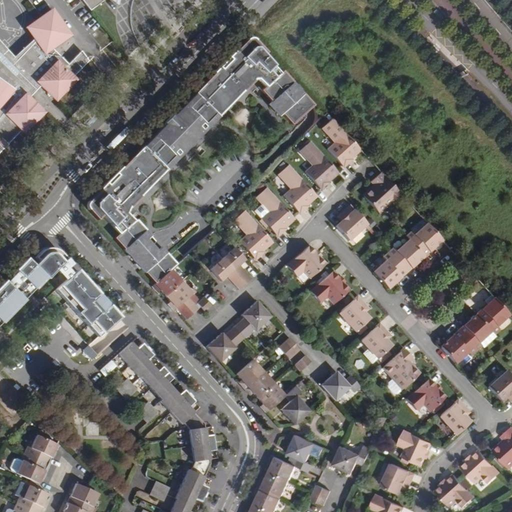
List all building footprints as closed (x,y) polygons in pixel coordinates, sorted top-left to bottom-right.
[(79,0),(88,10),(89,10),(81,0),(79,0)] [(81,0),(89,10),(102,0),(101,0),(81,0)] [(0,150),(20,130),(22,132),(42,113),(27,98),(31,94),(27,90),(31,86),(35,90),(39,86),(54,100),(73,80),(71,77),(87,61),(80,51),(64,67),(50,48),(68,35),(50,10),(31,24),(29,34),(33,39),(34,41),(16,59),(9,66),(3,58),(0,56),(6,50),(0,43),(0,64),(3,68),(0,72),(0,150)] [(34,41),(33,39),(13,58),(6,50),(0,56),(3,58),(9,66),(16,59),(34,41)] [(273,104),(280,112),(291,124),(310,106),(292,86),(294,84),(282,71),(279,72),(264,54),(266,52),(253,39),(246,39),(234,51),(233,50),(227,56),(241,70),(244,67),(246,70),(244,73),(251,80),(253,79),(258,78),(264,86),(260,89),(266,96),(272,90),(275,92),(271,96),(273,98),(271,101),(273,104)] [(220,63),(218,66),(242,90),(251,80),(244,73),(246,70),(244,67),(241,70),(227,56),(225,58),(220,63)] [(171,155),(174,158),(180,152),(178,151),(198,131),(200,132),(205,126),(203,123),(205,121),(201,118),(204,116),(210,122),(216,115),(215,114),(224,105),(225,106),(230,100),(228,97),(230,95),(227,92),(227,91),(229,89),(235,95),(240,90),(241,91),(242,90),(218,66),(212,71),(213,72),(202,83),(204,85),(195,95),(193,93),(177,109),(179,112),(159,131),(157,130),(140,147),(141,149),(131,159),(130,157),(120,168),(118,167),(113,173),(136,196),(142,190),(136,184),(138,182),(142,185),(144,183),(147,185),(152,180),(151,179),(161,169),(162,170),(169,163),(163,157),(166,155),(168,157),(171,155)] [(312,105),(294,84),(292,86),(310,106),(312,105)] [(230,100),(235,95),(229,89),(227,91),(227,92),(230,95),(228,97),(230,100)] [(272,90),(266,96),(271,101),(273,98),(271,96),(275,92),(272,90)] [(277,115),(280,112),(273,104),(271,101),(267,104),(277,115)] [(179,112),(177,109),(157,130),(159,131),(179,112)] [(205,126),(210,122),(204,116),(201,118),(205,121),(203,123),(205,126)] [(359,149),(331,118),(329,120),(320,128),(334,143),(327,150),(342,167),(348,162),(346,160),(359,149)] [(336,171),(308,140),(298,150),(311,165),(304,172),(320,190),(325,184),(323,182),(336,171)] [(169,163),(174,158),(171,155),(168,157),(166,155),(163,157),(169,163)] [(315,196),(288,164),(277,174),(290,189),(283,196),(299,213),(304,208),(303,207),(305,205),(315,196)] [(399,193),(379,171),(369,181),(374,186),(370,189),(368,189),(363,193),(362,196),(377,213),(399,193)] [(120,198),(128,206),(137,197),(136,196),(113,173),(110,175),(106,180),(104,182),(117,195),(115,198),(117,200),(120,198)] [(141,232),(143,230),(136,221),(132,221),(125,214),(127,207),(128,206),(120,198),(117,200),(115,198),(117,195),(104,182),(98,188),(99,189),(86,201),(87,209),(96,219),(101,215),(117,234),(113,238),(123,249),(122,250),(125,252),(140,238),(144,235),(141,232)] [(142,190),(147,185),(144,183),(142,185),(138,182),(136,184),(142,190)] [(293,218),(265,187),(255,197),(268,213),(261,219),(276,237),(282,231),(280,229),(283,227),(293,218)] [(366,223),(349,204),(339,213),(342,216),(339,218),(341,220),(335,226),(348,239),(366,223)] [(271,242),(243,211),(232,221),(246,236),(238,242),(254,260),(260,255),(259,253),(261,251),(271,242)] [(369,232),(372,230),(366,223),(364,225),(369,232)] [(411,242),(423,255),(429,250),(440,239),(429,226),(417,237),(414,234),(408,239),(411,242)] [(140,238),(143,241),(148,235),(143,230),(141,232),(144,235),(140,238)] [(125,252),(140,269),(156,256),(153,253),(143,241),(140,238),(125,252)] [(405,272),(423,255),(411,242),(398,254),(395,251),(390,255),(405,272)] [(313,252),(307,246),(285,266),(295,277),(301,271),(308,278),(324,264),(317,257),(316,256),(315,256),(314,255),(314,254),(313,252)] [(52,247),(49,247),(45,248),(42,249),(33,257),(37,261),(32,266),(25,259),(13,272),(20,279),(25,284),(30,289),(42,277),(44,280),(55,269),(60,273),(64,269),(68,265),(69,264),(57,251),(55,248),(52,247)] [(156,256),(140,269),(143,272),(144,272),(154,283),(169,269),(174,265),(167,256),(159,247),(153,253),(156,256)] [(221,258),(245,284),(251,279),(248,276),(238,265),(244,260),(233,247),(221,258)] [(167,256),(174,265),(182,257),(175,249),(167,256)] [(400,276),(405,272),(390,255),(384,260),(387,263),(375,275),(387,288),(400,276)] [(239,289),(245,284),(221,258),(209,269),(220,281),(226,276),(236,286),(239,289)] [(69,275),(64,269),(60,273),(65,279),(69,275)] [(169,269),(154,283),(150,286),(153,289),(156,286),(159,289),(158,290),(158,291),(164,297),(181,282),(169,269)] [(97,294),(75,270),(69,275),(65,279),(54,289),(96,336),(118,317),(102,300),(98,304),(95,301),(93,298),(97,294)] [(336,278),(331,271),(308,292),(318,302),(325,296),(331,304),(347,290),(341,283),(340,282),(339,282),(337,280),(338,280),(336,278)] [(20,279),(13,272),(9,275),(2,282),(10,290),(12,287),(18,282),(20,279)] [(0,320),(20,300),(15,295),(10,290),(2,282),(0,284),(0,320)] [(23,287),(18,282),(12,287),(17,293),(23,287)] [(182,303),(187,298),(192,294),(181,282),(164,297),(169,303),(170,304),(171,302),(174,305),(170,308),(173,311),(175,309),(182,303)] [(30,289),(25,284),(23,287),(17,293),(15,295),(20,300),(21,301),(31,290),(30,289)] [(364,305),(356,296),(337,314),(353,332),(354,331),(357,335),(362,330),(359,327),(361,324),(367,319),(362,314),(365,311),(361,308),(364,305)] [(474,313),(488,329),(494,324),(491,320),(503,309),(492,296),(474,313)] [(210,306),(202,297),(197,303),(205,311),(210,306)] [(187,298),(182,303),(192,315),(198,310),(187,298)] [(243,319),(254,330),(255,331),(270,317),(257,302),(243,314),(246,317),(243,319)] [(186,321),(192,315),(182,303),(175,309),(186,321)] [(456,329),(470,345),(475,342),(476,340),(478,343),(490,331),(488,329),(474,313),(456,329)] [(254,330),(243,319),(234,327),(244,339),(254,330)] [(388,333),(379,323),(360,340),(377,359),(391,346),(386,340),(388,338),(386,335),(388,333)] [(234,327),(223,337),(233,348),(244,339),(234,327)] [(470,345),(456,329),(438,346),(449,358),(462,347),(465,350),(470,345)] [(233,348),(223,337),(221,339),(218,337),(206,348),(220,363),(235,349),(233,348)] [(284,354),(294,344),(289,338),(278,348),(284,354)] [(128,365),(146,349),(140,342),(135,347),(132,344),(130,341),(117,353),(128,365)] [(300,350),(294,344),(284,354),(289,360),(300,350)] [(91,360),(96,355),(87,346),(82,350),(91,360)] [(411,357),(402,347),(380,367),(404,392),(413,384),(409,380),(413,377),(417,374),(416,371),(413,366),(409,366),(407,364),(406,362),(411,357)] [(146,349),(128,365),(138,376),(139,375),(151,364),(149,362),(146,359),(151,354),(146,349)] [(311,362),(305,356),(294,365),(300,372),(311,362)] [(115,365),(110,359),(98,369),(103,375),(115,365)] [(242,388),(244,391),(263,373),(252,361),(235,376),(241,382),(242,383),(243,382),(246,385),(242,388)] [(150,387),(167,372),(161,366),(156,370),(154,367),(151,364),(139,375),(150,387)] [(511,395),(511,377),(504,369),(486,386),(499,400),(504,395),(506,397),(509,394),(511,396),(511,395)] [(160,398),(172,388),(169,385),(167,382),(172,377),(167,372),(150,387),(160,398)] [(273,385),(263,373),(244,391),(247,393),(250,390),(253,393),(251,394),(257,400),(273,385)] [(335,377),(333,374),(320,385),(334,400),(349,387),(353,392),(359,387),(349,376),(344,381),(338,374),(335,377)] [(115,387),(120,393),(131,382),(126,378),(115,387)] [(432,384),(426,378),(404,398),(414,409),(420,403),(427,411),(443,396),(437,389),(436,388),(434,389),(432,387),(434,386),(432,384)] [(135,388),(131,382),(120,393),(124,398),(135,388)] [(266,414),(284,397),(273,385),(257,400),(263,406),(263,407),(265,406),(267,408),(263,412),(266,414)] [(296,387),(284,397),(289,403),(283,408),(285,411),(283,413),(294,425),(309,412),(296,397),(301,393),(296,387)] [(175,390),(172,388),(160,398),(159,400),(169,411),(188,395),(182,389),(177,393),(175,390)] [(188,395),(169,411),(180,423),(193,412),(190,408),(188,405),(193,400),(188,395)] [(465,409),(456,399),(437,416),(454,435),(468,422),(463,416),(465,414),(462,411),(465,409)] [(136,411),(141,416),(151,406),(147,401),(136,411)] [(156,411),(151,406),(141,416),(145,421),(156,411)] [(511,463),(511,428),(510,426),(499,436),(504,442),(501,445),(498,445),(494,448),(493,453),(497,456),(503,463),(500,465),(502,468),(505,465),(507,468),(511,463)] [(188,429),(190,445),(213,442),(212,434),(205,435),(204,427),(188,429)] [(430,442),(402,430),(396,444),(404,448),(401,456),(419,465),(423,457),(423,456),(424,453),(425,453),(426,451),(430,442)] [(25,446),(22,453),(46,464),(55,445),(35,435),(29,448),(25,446)] [(297,458),(294,465),(309,472),(313,464),(306,462),(315,443),(299,435),(297,439),(294,437),(287,453),(297,458)] [(214,449),(213,442),(190,445),(193,461),(208,459),(207,450),(214,449)] [(332,462),(347,470),(349,467),(353,468),(356,461),(362,464),(369,450),(361,447),(359,452),(340,444),(332,462)] [(498,472),(478,450),(470,457),(469,458),(470,459),(467,461),(467,460),(465,461),(459,467),(473,483),(480,477),(486,483),(498,472)] [(37,484),(46,464),(22,453),(19,460),(21,461),(15,474),(37,484)] [(271,463),(267,471),(287,480),(294,465),(271,454),(269,457),(274,460),(273,463),(271,462),(271,463)] [(503,463),(497,456),(494,459),(500,465),(503,463)] [(19,460),(14,458),(11,459),(8,467),(9,471),(15,474),(21,461),(19,460)] [(413,473),(390,463),(379,486),(397,494),(400,487),(403,488),(404,484),(408,486),(413,473)] [(180,483),(203,494),(207,486),(200,483),(203,476),(187,469),(180,483)] [(287,480),(267,471),(264,477),(264,478),(265,479),(264,482),(259,480),(257,483),(281,494),(287,480)] [(473,496),(452,474),(446,480),(444,482),(445,483),(444,484),(443,485),(442,483),(434,491),(448,507),(455,500),(461,507),(473,496)] [(151,487),(164,493),(167,487),(154,481),(151,487)] [(171,483),(164,502),(171,505),(178,485),(171,483)] [(174,497),(175,498),(190,505),(193,498),(200,501),(203,494),(180,483),(174,497)] [(27,486),(23,484),(20,485),(16,493),(18,496),(21,498),(27,486)] [(65,504),(84,511),(89,511),(92,507),(90,506),(97,494),(74,484),(65,504)] [(316,485),(312,492),(326,499),(329,491),(316,485)] [(14,504),(31,511),(38,511),(46,495),(27,486),(21,498),(18,496),(14,504)] [(164,493),(151,487),(148,493),(161,499),(164,493)] [(256,496),(252,504),(269,511),(272,511),(279,498),(256,487),(254,490),(259,492),(257,496),(256,495),(256,496)] [(326,499),(312,492),(309,499),(323,505),(326,499)] [(398,511),(401,506),(374,494),(368,507),(376,511),(375,511),(398,511)] [(190,505),(175,498),(169,511),(188,511),(187,511),(190,505)]
